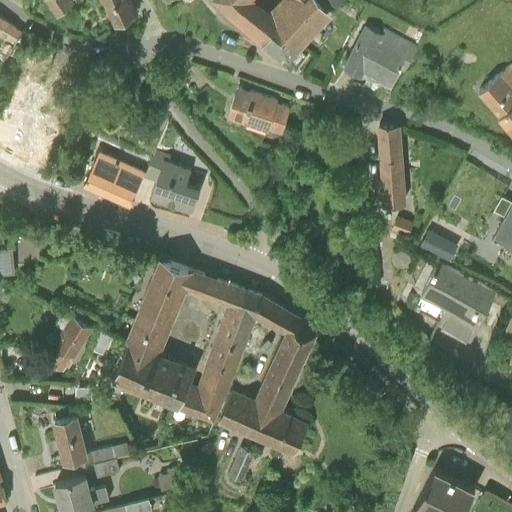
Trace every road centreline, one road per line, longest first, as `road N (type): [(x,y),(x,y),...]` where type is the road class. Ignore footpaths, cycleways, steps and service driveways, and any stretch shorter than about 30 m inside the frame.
road 1 (residential): [(511,162),(415,116),(180,46),(123,47)]
road 2 (secondary): [(266,266),(0,174)]
road 3 (residential): [(266,266),(270,242),(256,203),(123,47)]
road 4 (secondary): [(440,410),(361,332),(266,266)]
road 5 (residential): [(123,47),(74,45),(0,2)]
